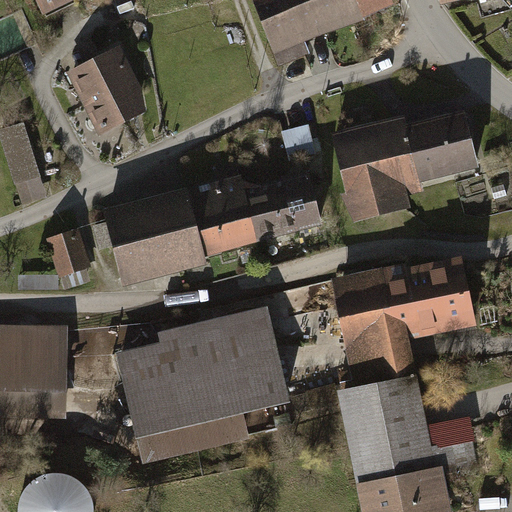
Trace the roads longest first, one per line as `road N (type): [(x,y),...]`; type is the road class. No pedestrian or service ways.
road 1 (unclassified): [(511,246),(393,249),(181,306),(0,305)]
road 2 (residential): [(451,46),(276,99),(79,200),(0,229)]
